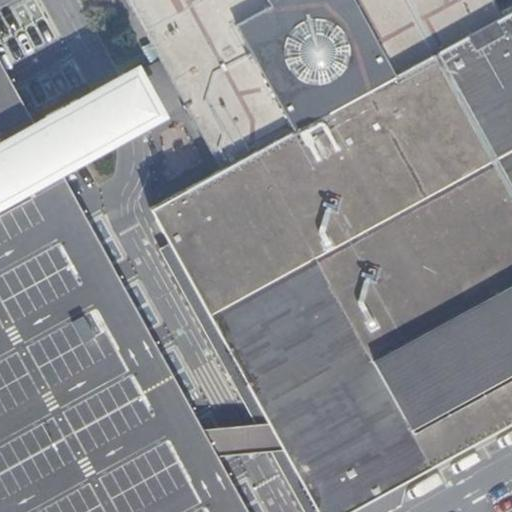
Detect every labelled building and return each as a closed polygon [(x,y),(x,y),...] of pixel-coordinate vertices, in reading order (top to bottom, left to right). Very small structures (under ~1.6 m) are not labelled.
[(132,0),(166,60),(186,96),(224,166),(147,206),(168,244),(316,511),(345,511),(511,420),(511,3),(498,10),(493,0),(492,0),(132,0)] [(186,96),(166,60),(144,72),(164,107),(186,96)] [(0,208),(150,126),(120,73),(0,138),(0,208)] [(0,511),(240,511),(0,74),(0,511)] [(300,511),(316,511),(168,244),(158,250),(300,511)] [(374,511),(371,502),(358,508),(359,511),(374,511)]
